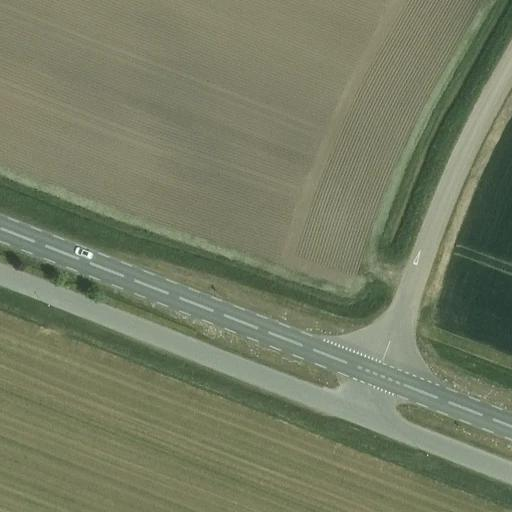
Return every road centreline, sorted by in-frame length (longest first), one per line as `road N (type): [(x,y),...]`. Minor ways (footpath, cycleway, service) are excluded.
road 1 (secondary): [(376,374),(0,228)]
road 2 (unclassified): [(359,414),(0,272)]
road 3 (unclassified): [(376,374),(511,59)]
road 4 (unclassified): [(511,472),(359,414)]
road 5 (secondary): [(511,427),(376,374)]
